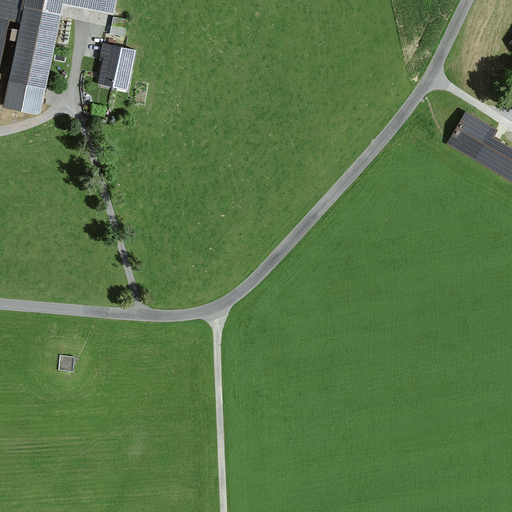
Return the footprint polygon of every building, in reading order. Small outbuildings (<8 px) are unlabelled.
[(113,0),(0,0),(0,108),(35,116),(59,4),(110,15),(113,0)] [(115,16),(111,33),(124,36),(128,19),(115,16)] [(130,52),(103,46),(95,85),(121,91),(130,52)] [(499,128),(466,109),(447,144),(511,180),(511,144),(495,135),(499,128)] [(61,356),(61,369),(72,369),(73,356),(61,356)]
